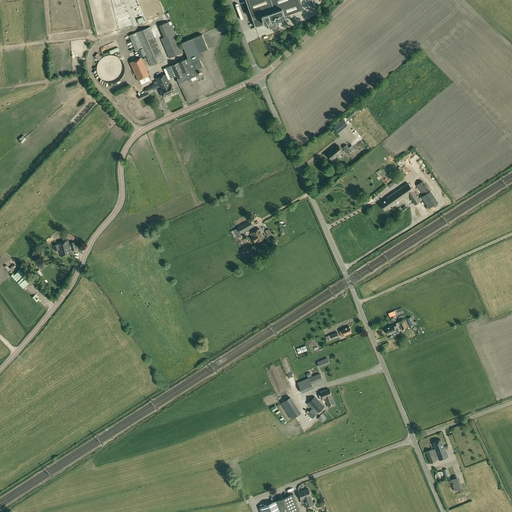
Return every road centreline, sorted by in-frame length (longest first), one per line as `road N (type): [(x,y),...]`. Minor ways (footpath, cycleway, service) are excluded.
road 1 (unclassified): [(271,107),(444,511)]
road 2 (unclassified): [(0,370),(65,293),(118,208),(130,139),(259,77)]
road 3 (unknown): [(107,93),(90,69),(106,40),(124,41),(124,82)]
